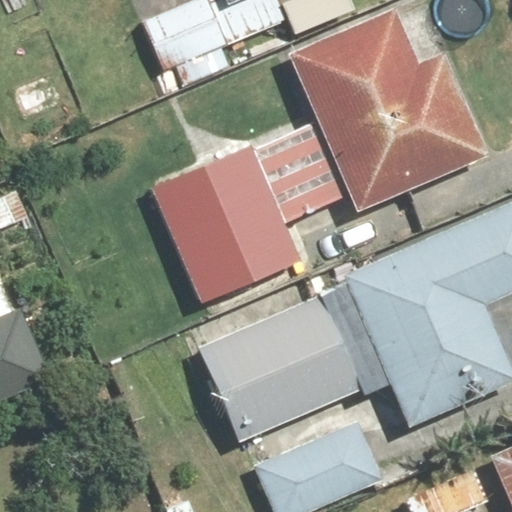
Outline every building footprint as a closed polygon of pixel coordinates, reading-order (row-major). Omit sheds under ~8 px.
[(157,170),(214,302),(329,253),(316,223),(496,146),(451,41),(430,50),(408,0),(290,50),(313,104),(157,170)] [(511,188),(343,259),(407,410),(511,366),(511,346),(492,298),(511,289),(511,188)] [(0,399),(53,379),(0,243),(0,399)] [(324,284),(196,344),(242,442),(371,381),(324,284)] [(364,413),(255,458),(278,511),(301,511),(390,475),(364,413)] [(511,433),(489,443),(511,499),(511,433)] [(476,501),(462,469),(388,499),(393,511),(465,511),(463,506),(476,501)]
